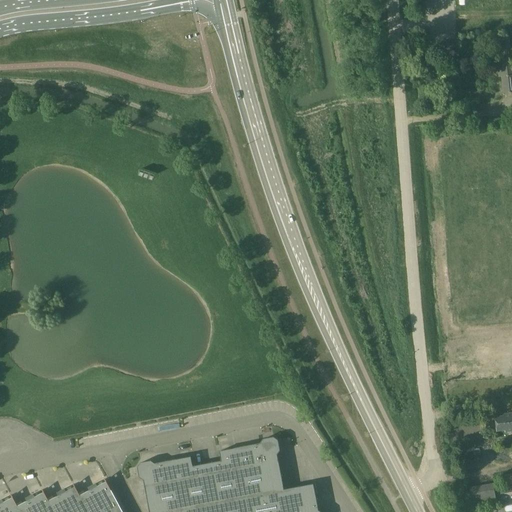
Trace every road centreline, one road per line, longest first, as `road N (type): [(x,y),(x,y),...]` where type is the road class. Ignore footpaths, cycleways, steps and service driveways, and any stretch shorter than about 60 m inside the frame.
road 1 (secondary): [(407,493),(287,229),(220,0)]
road 2 (unclassified): [(407,493),(431,479),(434,467),(393,0)]
road 3 (unclassified): [(349,511),(297,431),(271,416),(101,449)]
road 4 (secondary): [(0,30),(204,0)]
